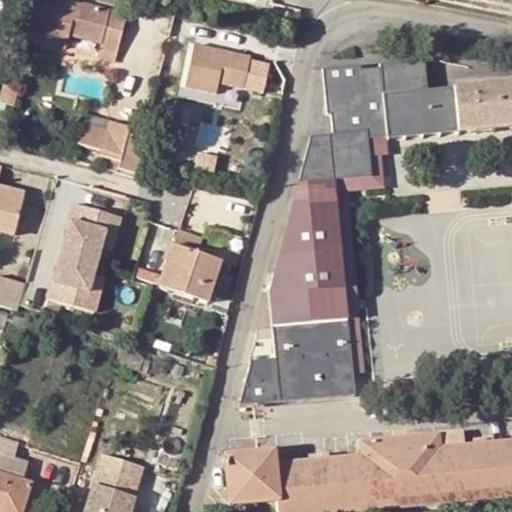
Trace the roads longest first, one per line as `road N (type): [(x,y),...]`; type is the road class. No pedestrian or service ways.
road 1 (residential): [(196,511),(321,37),(345,22),(370,22),(511,38)]
road 2 (residential): [(188,201),(0,154)]
